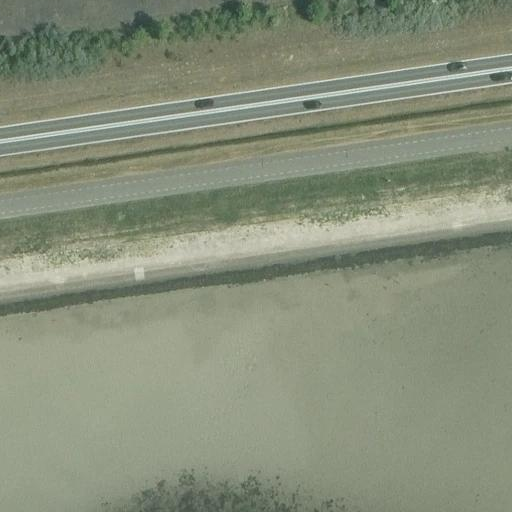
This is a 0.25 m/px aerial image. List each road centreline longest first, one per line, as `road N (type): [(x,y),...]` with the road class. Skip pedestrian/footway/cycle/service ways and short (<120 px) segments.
road 1 (trunk): [(0,144),(511,70)]
road 2 (unclassified): [(0,208),(511,134)]
